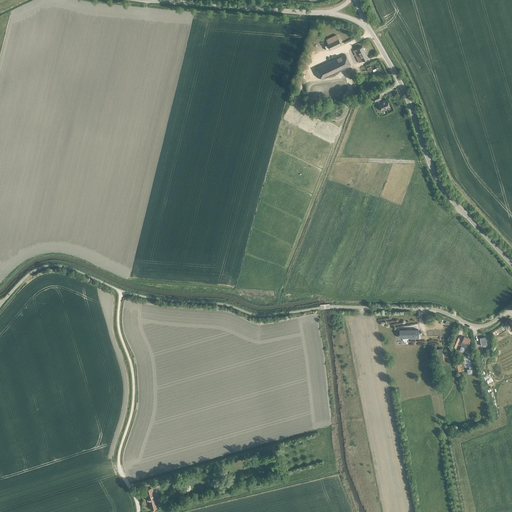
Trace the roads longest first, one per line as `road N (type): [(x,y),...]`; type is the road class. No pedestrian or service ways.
road 1 (unclassified): [(511,265),(432,170),(403,88),(370,31)]
road 2 (unclassified): [(138,511),(118,463),(133,404),(119,332),(121,291)]
road 3 (residential): [(329,306),(433,309),(481,326),(511,306)]
road 4 (unclassified): [(323,13),(153,0)]
